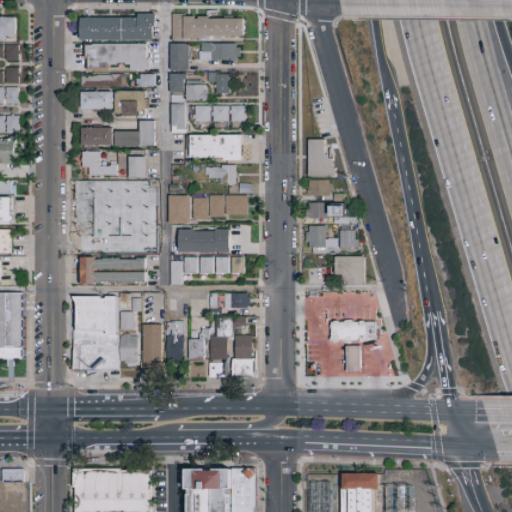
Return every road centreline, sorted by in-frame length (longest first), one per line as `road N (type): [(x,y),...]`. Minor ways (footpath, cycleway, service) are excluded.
road 1 (residential): [(52,0),(54,511)]
road 2 (motorway): [(410,0),(511,352)]
road 3 (residential): [(405,324),(318,0)]
road 4 (residential): [(281,293),(278,0)]
road 5 (primary): [(76,442),(285,445)]
road 6 (motorway): [(422,253),(430,366),(413,391),(378,410)]
road 7 (primary): [(454,412),(283,409)]
road 8 (residential): [(347,1),(511,1)]
road 9 (motorway): [(390,95),(422,253)]
road 10 (primary): [(303,446),(462,450)]
road 11 (motorway): [(511,151),(466,0)]
road 12 (primary): [(156,443),(175,430),(266,426),(283,409)]
road 13 (primary): [(283,409),(159,408)]
